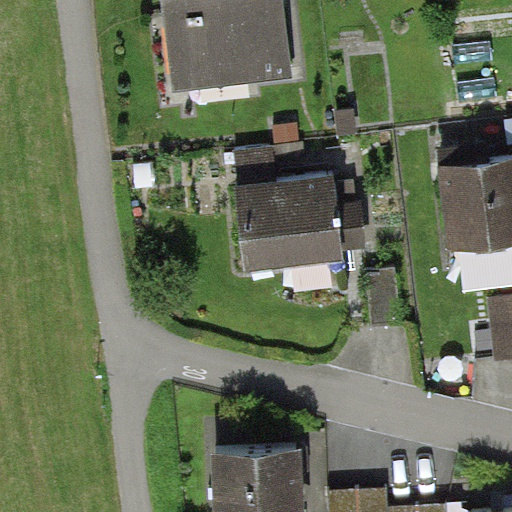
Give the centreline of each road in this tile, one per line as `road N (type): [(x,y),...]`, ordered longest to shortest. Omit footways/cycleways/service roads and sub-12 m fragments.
road 1 (residential): [(511,434),(120,348)]
road 2 (residential): [(120,348),(76,0)]
road 3 (residential): [(139,511),(120,348)]
